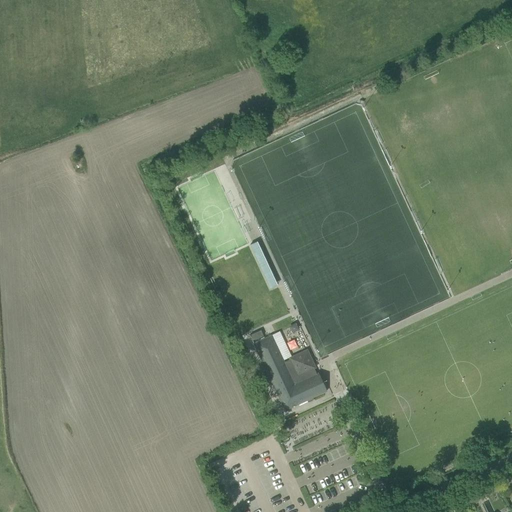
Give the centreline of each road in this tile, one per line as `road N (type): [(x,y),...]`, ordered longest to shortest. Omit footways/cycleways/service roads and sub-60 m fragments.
road 1 (unclassified): [(391,511),(321,360)]
road 2 (unclassified): [(399,511),(511,459)]
